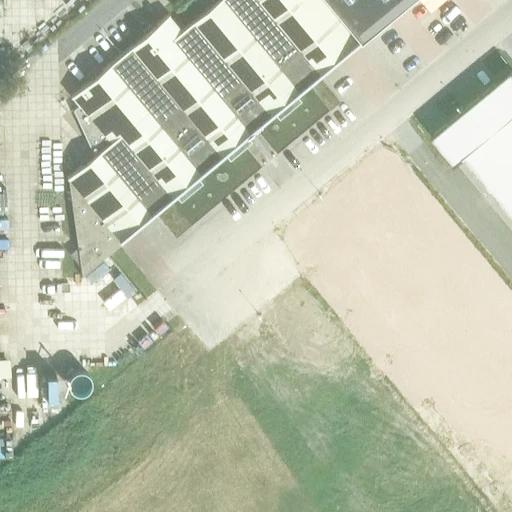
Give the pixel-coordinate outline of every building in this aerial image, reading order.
[(327,0),(216,0),(180,30),(167,15),(153,27),(150,24),(142,31),(145,34),(72,94),(80,103),(73,109),(93,155),(67,176),(68,187),(70,202),(73,218),(74,226),(76,241),(79,254),(81,269),(82,275),(116,246),(123,241),(120,238),(152,211),(360,39),(360,38),(327,0)] [(327,0),(360,38),(406,0),(327,0)] [(511,68),(480,95),(503,123),(511,115),(511,68)] [(480,95),(464,108),(487,137),(495,130),(503,123),(480,95)] [(464,108),(448,122),(471,150),(487,137),(464,108)] [(511,115),(503,123),(495,130),(507,144),(511,140),(511,115)] [(448,122),(431,135),(455,163),(463,156),(471,150),(448,122)] [(471,150),(463,156),(475,170),(507,144),(495,130),(487,137),(471,150)] [(507,144),(475,170),(488,186),(511,166),(511,150),(507,144)] [(398,163),(366,190),(388,217),(411,198),(421,190),(398,163)] [(511,166),(488,186),(501,201),(511,192),(511,166)] [(366,190),(349,203),(372,231),(384,221),(388,217),(366,190)] [(511,192),(501,201),(511,214),(511,192)] [(388,217),(384,221),(397,236),(424,213),(411,198),(388,217)] [(349,203),(334,217),(356,244),(372,231),(349,203)] [(424,213),(397,236),(410,251),(437,229),(424,213)] [(334,217),(317,231),(340,258),(349,250),(356,244),(334,217)] [(356,244),(349,250),(362,265),(397,236),(384,221),(372,231),(356,244)] [(437,229),(410,251),(423,267),(450,244),(437,229)] [(397,236),(362,265),(375,281),(410,251),(397,236)] [(450,244),(423,267),(435,282),(462,259),(450,244)] [(410,251),(375,281),(388,296),(423,267),(410,251)] [(462,259),(435,282),(448,297),(475,275),(462,259)] [(423,267),(388,296),(400,311),(435,282),(423,267)] [(475,275),(448,297),(461,313),(488,290),(475,275)] [(435,282),(400,311),(413,327),(448,297),(435,282)] [(488,290),(461,313),(474,328),(501,305),(488,290)] [(448,297),(413,327),(426,342),(461,313),(448,297)] [(64,303),(65,314),(96,313),(95,302),(64,303)] [(511,318),(501,305),(474,328),(487,343),(511,322),(511,318)] [(461,313),(426,342),(439,357),(474,328),(461,313)] [(511,322),(487,343),(499,359),(511,348),(511,322)] [(474,328),(439,357),(452,373),(487,343),(474,328)] [(487,343),(452,373),(465,388),(499,359),(487,343)] [(511,348),(499,359),(511,373),(511,348)] [(0,373),(15,372),(14,355),(0,356),(0,373)] [(511,373),(499,359),(465,388),(477,404),(511,374),(511,373)] [(53,370),(52,395),(70,396),(71,370),(53,370)] [(511,374),(477,404),(490,418),(511,399),(511,374)] [(511,399),(490,418),(481,426),(504,454),(511,446),(511,399)] [(0,429),(0,459),(0,460),(16,451),(3,428),(0,429)]
